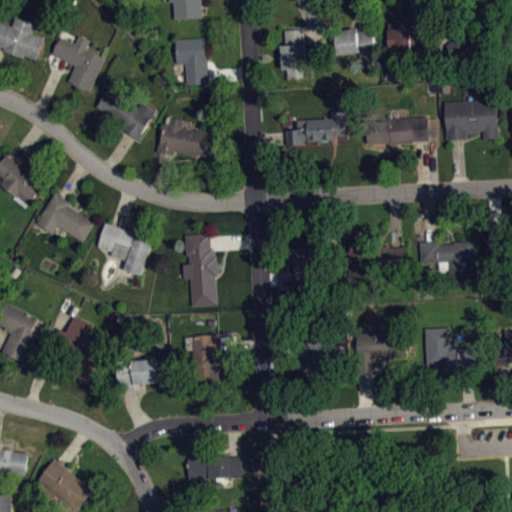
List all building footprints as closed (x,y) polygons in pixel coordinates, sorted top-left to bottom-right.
[(169,1),(168,0),(202,0),(203,17),(174,18),(174,1),(169,1)] [(0,21),(0,45),(5,47),(4,50),(24,57),(25,54),(37,58),(45,37),(33,33),(36,23),(17,16),(13,25),(0,21)] [(389,23),(390,49),(425,48),(425,22),(389,23)] [(447,45),(450,43),(450,39),(455,36),(461,37),(479,26),(495,43),(477,58),(469,50),(455,58),(447,45)] [(288,77),(288,68),(284,68),(282,44),(286,44),(285,29),(305,28),(305,43),(307,43),(308,67),(303,67),(304,76),(288,77)] [(358,30),(373,29),(375,48),(372,48),(372,58),(361,57),(360,51),(340,54),(337,30),(358,28),(358,30)] [(62,36),(53,54),(77,65),(69,80),(89,89),(105,56),(62,36)] [(209,82),(187,84),(186,63),(178,64),(177,38),(206,37),(209,82)] [(110,86),(97,106),(108,113),(113,114),(122,120),(126,125),(124,129),(138,139),(156,110),(143,100),(139,106),(110,86)] [(447,138),(445,101),(497,98),(500,137),(484,138),(484,130),(467,131),(467,138),(447,138)] [(347,111),(348,135),(336,135),(336,139),(312,140),(312,143),(288,144),(287,119),(333,117),(333,112),(347,111)] [(368,143),(390,141),(390,143),(414,141),(414,139),(429,139),(427,115),(367,118),(368,143)] [(172,116),(170,124),(165,123),(158,151),(175,155),(176,150),(199,156),(200,154),(218,157),(223,133),(197,128),(197,130),(183,127),(185,118),(172,116)] [(0,173),(0,162),(7,154),(17,163),(19,162),(23,166),(26,163),(35,171),(33,174),(44,183),(26,207),(14,197),(16,195),(0,182),(5,177),(0,173)] [(38,222),(43,215),(42,214),(56,192),(72,202),(70,205),(96,222),(84,241),(59,225),(54,232),(38,222)] [(98,245),(107,222),(155,238),(141,274),(124,269),(127,259),(111,254),(113,250),(98,245)] [(186,233),(188,265),(191,265),(192,305),(219,304),(216,275),(219,275),(217,254),(215,254),(214,247),(212,247),(211,232),(186,233)] [(511,239),(486,241),(487,265),(511,265),(511,239)] [(477,281),(449,282),(449,269),(439,269),(438,261),(424,261),(423,241),(441,240),(441,243),(474,242),(477,281)] [(407,244),(407,264),(370,265),(371,280),(349,280),(348,242),(389,242),(389,245),(407,244)] [(294,247),(297,293),(330,291),(326,246),(294,247)] [(36,334),(31,332),(38,317),(7,302),(0,314),(0,318),(2,319),(0,323),(5,326),(4,329),(12,332),(2,350),(23,360),(36,334)] [(75,315),(68,331),(61,328),(49,358),(88,378),(96,361),(99,363),(105,348),(85,337),(91,323),(75,315)] [(312,350),(300,358),(311,373),(344,352),(321,324),(302,335),(312,350)] [(426,327),(428,364),(443,363),(443,367),(475,366),(474,347),(452,347),(451,327),(426,327)] [(357,332),(360,371),(375,371),(374,356),(409,353),(406,329),(390,331),(390,328),(376,328),(376,332),(357,332)] [(193,334),(193,335),(186,336),(187,348),(193,348),(196,380),(220,378),(219,368),(222,368),(219,333),(193,334)] [(496,364),(510,364),(510,362),(511,361),(511,337),(507,338),(507,343),(495,344),(496,364)] [(122,366),(122,369),(120,369),(120,382),(125,381),(125,387),(125,389),(137,388),(137,383),(163,381),(159,357),(133,360),(134,363),(122,366)] [(0,441),(0,470),(27,474),(29,452),(14,450),(14,449),(3,448),(3,442),(0,441)] [(189,457),(190,479),(243,476),(243,456),(230,457),(230,455),(209,455),(209,457),(189,457)] [(55,458),(38,482),(77,511),(96,487),(55,458)] [(0,493),(0,511),(11,511),(10,493),(0,493)]
